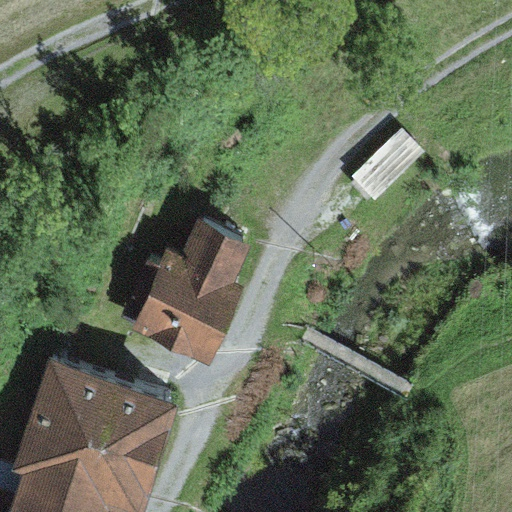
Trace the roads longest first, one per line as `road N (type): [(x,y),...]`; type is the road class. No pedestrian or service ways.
road 1 (track): [(157,511),(298,217),(352,137),(511,27)]
road 2 (track): [(132,0),(44,32),(0,60)]
